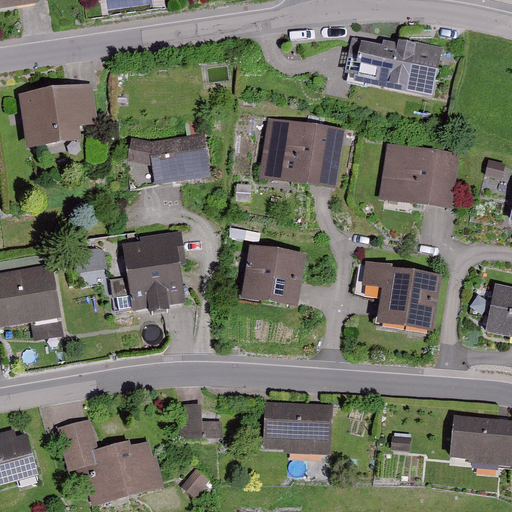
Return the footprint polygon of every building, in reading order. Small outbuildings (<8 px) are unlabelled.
[(31,0),(0,0),(0,16),(33,13),(31,0)] [(377,52),(357,48),(352,74),(369,77),(366,90),(433,104),(443,57),(379,43),(377,52)] [(86,92),(14,102),(21,156),(71,149),(70,138),(92,135),(86,92)] [(342,140),(270,125),(258,179),(331,194),(342,140)] [(200,140),(145,148),(151,191),(206,183),(200,140)] [(458,161),(389,149),(379,203),(448,215),(458,161)] [(105,238),(78,244),(85,272),(112,265),(105,238)] [(178,245),(116,254),(124,315),(176,308),(170,262),(180,260),(178,245)] [(297,264),(243,255),(234,305),(288,314),(297,264)] [(387,272),(362,268),(359,292),(378,295),(373,328),(426,336),(434,283),(386,276),(387,272)] [(50,274),(0,280),(0,332),(56,326),(50,274)] [(511,293),(492,291),(484,337),(511,341),(511,293)] [(206,411),(205,395),(185,396),(187,431),(224,429),(223,410),(206,411)] [(325,409),(262,406),(260,452),(323,455),(325,409)] [(511,427),(511,424),(449,414),(441,464),(504,474),(511,427)] [(85,424),(54,431),(66,482),(79,478),(87,511),(158,494),(147,447),(127,451),(126,446),(92,454),(85,424)] [(0,490),(29,484),(19,437),(9,439),(7,431),(0,432),(0,490)]
